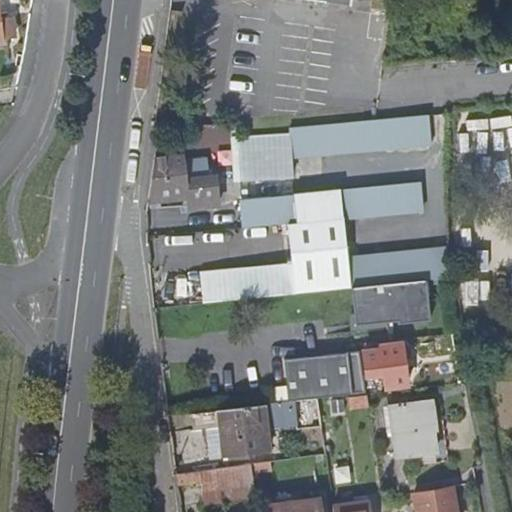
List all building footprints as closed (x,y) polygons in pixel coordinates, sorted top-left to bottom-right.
[(10,18),(0,19),(0,37),(0,40),(13,38),(10,18)] [(291,133),(292,138),(294,163),(434,148),(431,119),(291,133)] [(237,186),(296,181),(294,163),(292,138),(243,143),(237,186)] [(216,177),(208,178),(184,180),(183,166),(182,158),(168,160),(169,163),(151,165),(146,203),(188,198),(190,212),(220,208),(216,177)] [(184,180),(208,178),(206,163),(183,166),(184,180)] [(422,186),(299,199),(301,224),(305,264),(307,293),(448,278),(448,274),(448,251),(350,262),(346,223),(425,214),(422,186)] [(278,227),(301,224),(299,199),(275,202),(278,227)] [(307,293),(305,264),(214,271),(217,302),(307,293)] [(335,303),(313,305),(316,327),(338,324),(337,322),(347,321),(345,304),(335,305),(335,303)] [(377,351),(364,353),(367,373),(382,371),(384,386),(407,382),(399,342),(376,346),(377,351)] [(349,409),(367,406),(366,397),(348,400),(349,409)] [(429,397),(389,403),(394,453),(432,448),(429,430),(433,429),(429,397)] [(296,398),(272,400),(275,427),(299,424),(296,398)] [(267,452),(260,407),(215,413),(222,458),(267,452)] [(248,465),(175,475),(176,485),(200,483),(203,504),(253,496),(248,465)] [(460,511),(456,489),(418,496),(420,511),(460,511)] [(318,511),(317,500),(268,508),(268,511),(318,511)] [(332,509),(332,511),(366,511),(365,503),(332,509)]
